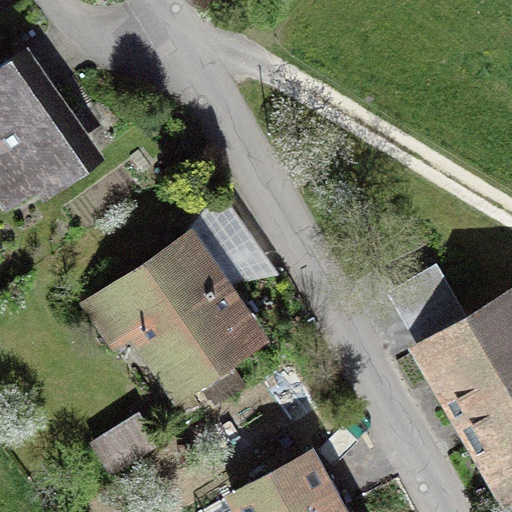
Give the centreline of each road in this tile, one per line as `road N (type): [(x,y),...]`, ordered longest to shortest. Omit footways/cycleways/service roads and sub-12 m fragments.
road 1 (residential): [(148,0),(436,511)]
road 2 (track): [(176,49),(223,55),(275,76),(511,216)]
